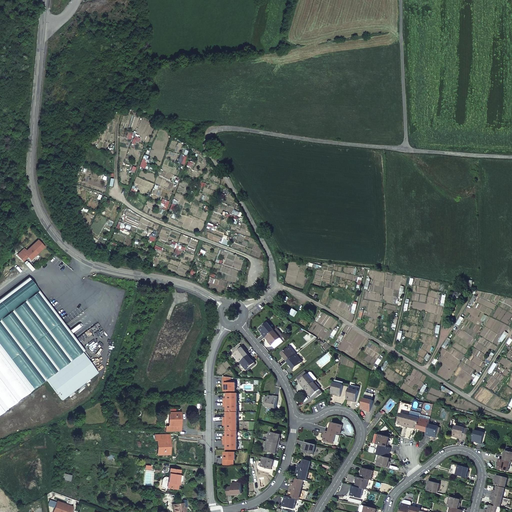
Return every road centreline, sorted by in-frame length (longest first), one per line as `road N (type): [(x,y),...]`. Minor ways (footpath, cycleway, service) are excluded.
road 1 (residential): [(44,0),(30,171),(47,225),(94,265),(180,283),(224,307)]
road 2 (unclassified): [(406,149),(210,131),(205,151),(271,258),(270,292),(241,309)]
road 3 (track): [(272,284),(511,418)]
road 4 (residential): [(226,324),(210,362),(213,511)]
road 5 (track): [(139,0),(146,109),(203,142)]
road 6 (residential): [(388,511),(399,489),(457,449),(481,468),(473,511)]
road 7 (residential): [(294,415),(339,410),(360,430),(318,511)]
road 8 (unclassified): [(406,149),(400,0)]
road 9 (residential): [(294,415),(276,484),(256,501),(220,511)]
